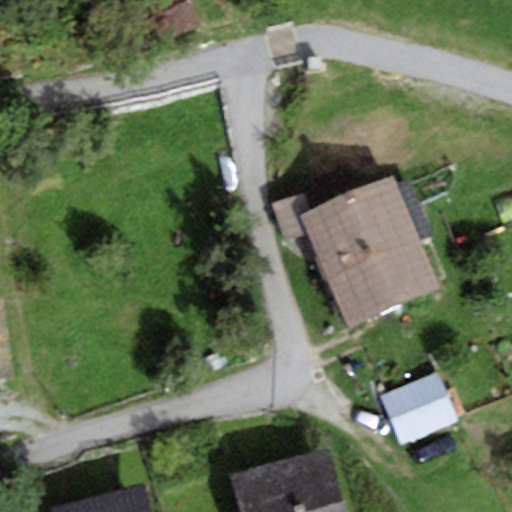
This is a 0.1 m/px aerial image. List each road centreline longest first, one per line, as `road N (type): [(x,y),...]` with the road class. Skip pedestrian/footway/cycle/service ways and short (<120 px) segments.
road 1 (unclassified): [(240,53),(253,163),(296,375),(0,463)]
road 2 (unclassified): [(240,53),(326,41),(511,92)]
road 3 (unclassified): [(0,103),(240,53)]
road 4 (track): [(418,511),(390,464),(296,375)]
